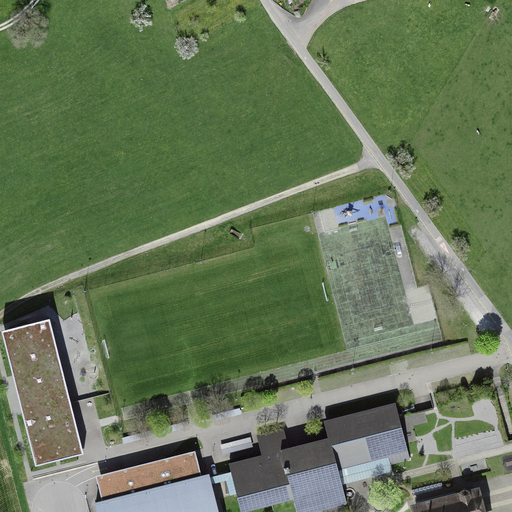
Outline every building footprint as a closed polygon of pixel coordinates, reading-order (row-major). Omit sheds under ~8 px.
[(50,319),(1,331),(36,465),(84,453),(50,319)] [(387,447),(391,464),(410,459),(395,403),(329,420),(330,423),(325,425),(331,447),(291,458),(283,429),(257,435),(260,448),(263,447),(265,454),(229,464),(242,511),(294,498),(297,511),(313,511),(347,504),(342,485),(336,487),(329,461),(339,459),(340,459),(387,447)] [(223,452),(253,445),(251,437),(221,444),(223,452)] [(101,478),(107,502),(95,504),(97,511),(218,511),(209,476),(198,479),(192,456),(150,466),(149,462),(142,464),(143,468),(101,478)] [(441,483),(412,490),(413,495),(443,487),(441,483)] [(461,496),(415,507),(416,511),(481,511),(479,500),(476,491),(470,493),(469,492),(467,490),(466,490),(464,490),(462,491),(461,492),(460,494),(461,496)]
